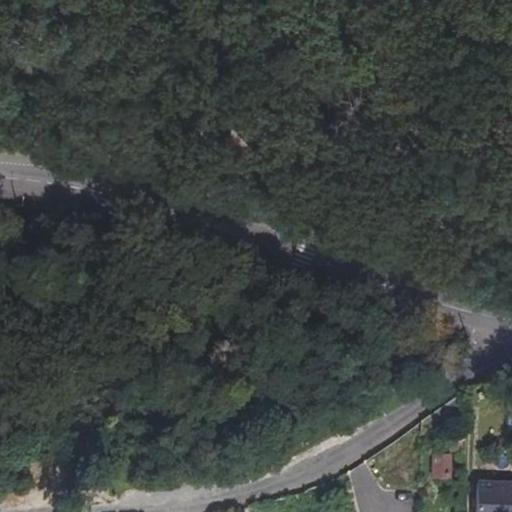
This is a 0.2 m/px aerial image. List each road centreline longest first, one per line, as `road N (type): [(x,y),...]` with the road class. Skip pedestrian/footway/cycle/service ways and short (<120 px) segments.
road 1 (tertiary): [(0,180),(165,212),(491,318)]
road 2 (residential): [(139,511),(210,506),(325,466),(497,353),(491,318)]
